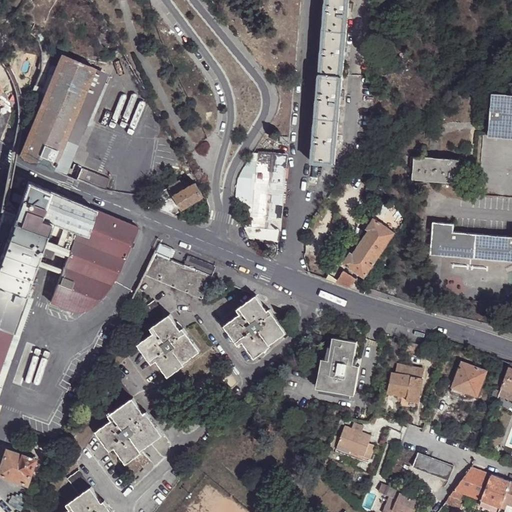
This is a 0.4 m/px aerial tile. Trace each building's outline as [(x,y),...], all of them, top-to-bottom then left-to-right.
[(334,168),(348,0),(323,0),(309,166),(334,168)] [(22,150),(21,151),(19,155),(52,169),(54,163),(75,113),(88,83),(95,68),(62,55),(53,75),(40,107),(22,150)] [(109,74),(95,68),(88,83),(103,89),(109,74)] [(28,99),(28,101),(40,107),(53,75),(49,73),(48,77),(47,77),(42,87),(36,84),(35,84),(28,99)] [(88,83),(75,113),(89,120),(93,122),(106,91),(103,89),(88,83)] [(0,141),(10,116),(9,108),(7,97),(0,85),(0,141)] [(511,137),(511,93),(492,92),(489,136),(511,137)] [(75,113),(54,163),(68,168),(89,120),(75,113)] [(253,226),(278,229),(285,154),(260,152),(253,226)] [(436,162),(435,181),(458,182),(459,159),(451,158),(450,163),(436,162)] [(412,179),(435,181),(436,162),(414,160),(412,175),(412,179)] [(78,172),(71,169),(68,168),(54,163),(52,169),(75,179),(78,172)] [(75,179),(105,190),(109,178),(74,164),(71,169),(78,172),(75,179)] [(13,174),(10,187),(13,187),(16,188),(19,177),(13,174)] [(96,209),(19,177),(16,188),(24,191),(18,209),(52,221),(77,230),(86,234),(96,209)] [(157,195),(161,204),(187,189),(181,181),(157,195)] [(183,210),(204,197),(196,184),(193,186),(187,189),(161,204),(156,208),(174,215),(183,210)] [(6,209),(2,203),(0,211),(4,212),(0,220),(0,232),(0,233),(8,235),(16,215),(6,209)] [(17,211),(16,215),(8,235),(1,256),(0,259),(0,286),(6,289),(11,290),(26,295),(37,264),(39,260),(44,245),(46,241),(48,233),(52,221),(18,209),(17,211)] [(139,227),(96,209),(86,234),(77,230),(72,242),(70,249),(68,254),(63,269),(61,273),(51,302),(69,308),(74,310),(77,310),(84,309),(90,306),(98,300),(105,292),(109,287),(113,281),(125,259),(139,227)] [(360,243),(379,255),(387,244),(395,232),(374,218),(367,229),(369,230),(360,243)] [(72,242),(77,230),(52,221),(48,233),(60,237),(72,242)] [(431,255),(511,261),(511,235),(454,232),(454,223),(433,222),(431,255)] [(390,246),(398,235),(395,232),(387,244),(390,246)] [(70,249),(72,242),(60,237),(57,245),(70,249)] [(57,245),(46,241),(44,245),(68,254),(70,249),(57,245)] [(372,265),(379,255),(360,243),(352,254),(350,253),(343,264),(364,278),(364,277),(372,265)] [(187,265),(156,251),(144,272),(202,296),(211,276),(211,275),(187,265)] [(39,260),(37,264),(61,273),(63,269),(39,260)] [(368,279),(375,268),(372,265),(364,277),(368,279)] [(336,283),(350,288),(357,279),(344,271),(336,283)] [(350,288),(359,291),(364,285),(357,279),(350,288)] [(0,324),(14,329),(17,319),(26,295),(11,290),(6,289),(0,286),(0,324)] [(223,324),(237,343),(242,340),(255,358),(271,346),(270,344),(286,332),(272,313),(269,309),(268,310),(256,293),(253,296),(236,308),(240,313),(223,324)] [(26,295),(17,319),(26,323),(35,298),(26,295)] [(141,307),(153,324),(165,316),(153,299),(141,307)] [(165,316),(153,324),(150,327),(154,333),(137,343),(151,362),(155,360),(167,376),(184,364),(183,362),(200,351),(183,327),(180,329),(169,313),(165,316)] [(17,319),(14,329),(0,367),(0,394),(26,323),(17,319)] [(0,367),(14,329),(0,324),(0,367)] [(322,359),(317,387),(353,394),(359,366),(353,364),(354,357),(356,342),(333,337),(328,360),(322,359)] [(416,343),(410,341),(407,349),(420,354),(424,343),(419,344),(416,343)] [(453,386),(467,391),(477,395),(486,370),(462,361),(453,386)] [(391,371),(388,391),(408,395),(407,400),(418,402),(425,368),(398,363),(396,372),(391,371)] [(502,372),(506,373),(508,368),(501,365),(499,371),(502,372)] [(511,368),(509,367),(508,368),(506,373),(505,376),(502,385),(500,391),(498,396),(511,401),(511,368)] [(495,382),(502,385),(505,376),(506,373),(502,372),(501,375),(498,374),(495,382)] [(121,406),(133,398),(121,381),(109,389),(114,397),(121,406)] [(465,396),(467,391),(453,386),(451,390),(465,396)] [(110,411),(112,413),(121,406),(114,397),(105,403),(110,411)] [(112,413),(109,415),(108,415),(112,420),(96,432),(111,451),(115,448),(126,464),(143,452),(141,450),(163,435),(150,415),(147,417),(134,398),(133,398),(121,406),(112,413)] [(354,422),(352,427),(363,431),(365,426),(354,422)] [(338,446),(346,425),(340,423),(330,449),(336,451),(338,446)] [(346,425),(338,446),(371,458),(376,445),(370,443),(373,435),(363,431),(352,427),(346,425)] [(9,450),(0,473),(18,479),(16,485),(22,487),(24,481),(29,483),(38,459),(36,458),(37,456),(28,453),(27,455),(25,454),(25,455),(9,450)] [(454,466),(432,458),(417,452),(412,467),(447,479),(449,480),(454,466)] [(492,474),(473,467),(469,472),(457,488),(455,490),(473,497),(482,500),(484,494),(492,474)] [(67,479),(79,496),(90,487),(79,471),(67,479)] [(18,479),(0,473),(0,474),(0,479),(16,485),(18,479)] [(484,494),(503,501),(511,481),(492,474),(484,494)] [(511,504),(511,481),(503,501),(511,504)] [(390,496),(398,499),(400,493),(407,496),(409,493),(383,484),(380,492),(390,496)] [(90,487),(79,496),(66,504),(70,508),(65,511),(113,511),(107,504),(105,506),(91,487),(90,487)] [(450,496),(470,504),(473,497),(455,490),(450,496)] [(398,499),(392,511),(415,511),(420,501),(407,496),(400,493),(398,499)] [(501,507),(503,501),(484,494),(482,500),(498,506),(501,507)] [(392,511),(398,499),(390,496),(383,511),(392,511)] [(462,502),(450,496),(445,503),(459,509),(462,502)] [(466,511),(477,511),(479,506),(482,500),(473,497),(470,504),(466,511)] [(494,511),(496,511),(498,506),(482,500),(479,506),(494,511)] [(511,511),(511,504),(503,501),(501,507),(498,511),(511,511)]
